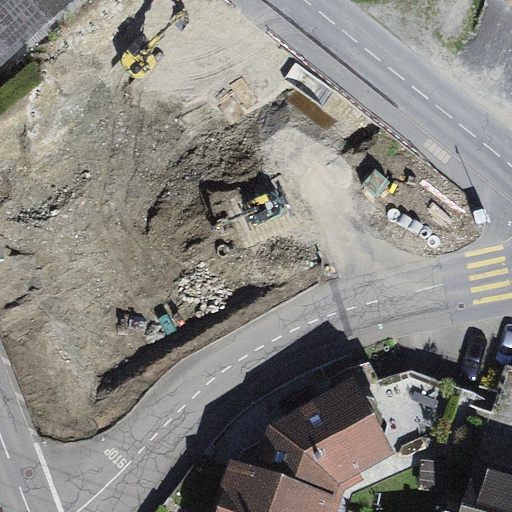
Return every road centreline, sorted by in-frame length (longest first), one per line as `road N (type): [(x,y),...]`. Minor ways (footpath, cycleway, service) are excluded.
road 1 (tertiary): [(511,270),(364,304),(247,354),(82,511)]
road 2 (residential): [(511,165),(302,0)]
